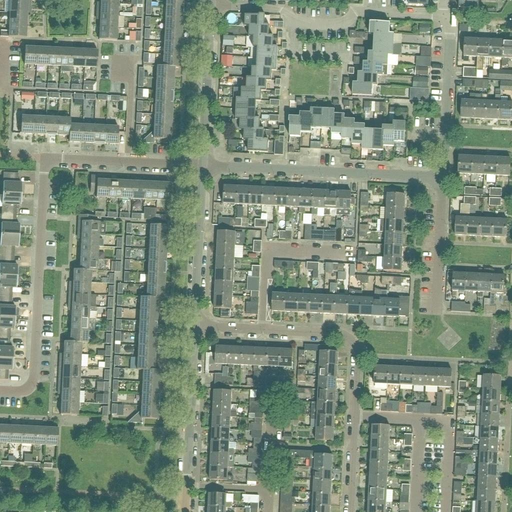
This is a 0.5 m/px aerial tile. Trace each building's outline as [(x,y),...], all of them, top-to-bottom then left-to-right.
[(183,8),(183,0),(165,0),(165,7),(183,8)] [(479,9),(479,0),(459,0),(459,8),(479,9)] [(27,3),(27,2),(10,1),(9,13),(27,14),(27,10),(30,10),(30,3),(27,3)] [(117,17),(118,5),(100,4),(100,9),(97,8),(97,15),(100,15),(100,16),(117,17)] [(183,20),(183,8),(165,7),(165,19),(183,20)] [(26,26),(27,14),(9,13),(9,25),(26,26)] [(100,16),(99,28),(117,29),(117,17),(100,16)] [(245,27),(250,27),(265,28),(265,26),(265,16),(260,16),(260,17),(246,16),(245,27)] [(182,32),(183,20),(165,19),(164,31),(182,32)] [(370,36),(374,36),(374,34),(390,35),(390,24),(370,23),(370,36)] [(26,26),(9,25),(8,33),(0,32),(0,35),(0,37),(26,39),(26,38),(26,26)] [(270,26),(265,26),(265,28),(250,27),(249,38),(254,38),(269,38),(269,37),(270,26)] [(116,41),(117,29),(99,28),(99,40),(98,40),(116,41)] [(181,44),(182,32),(164,31),(164,43),(181,44)] [(374,34),(374,36),(374,44),(394,45),(394,35),(390,35),(374,34)] [(253,48),(258,49),(258,48),(273,49),(273,48),(274,37),(269,37),(269,38),(254,38),(253,48)] [(465,40),(464,63),(469,63),(469,58),(477,58),(478,40),(465,40)] [(490,59),(491,41),(478,40),(477,58),(477,69),(477,72),(482,73),(483,59),(490,59)] [(511,59),(511,40),(509,40),(508,42),(503,41),(502,59),(502,67),(508,67),(508,60),(511,59)] [(502,59),(503,41),(491,41),(490,59),(502,59)] [(181,56),(181,44),(164,43),(163,55),(181,56)] [(374,44),(373,53),(373,55),(389,56),(388,56),(393,56),(394,45),(374,44)] [(50,49),(49,49),(48,67),(60,67),(61,50),(56,49),(56,46),(50,46),(50,49)] [(36,66),(37,48),(25,48),(24,48),(24,66),(31,66),(30,72),(35,72),(35,66),(36,66)] [(49,49),(37,48),(36,66),(48,67),(49,49)] [(258,49),(257,59),(277,60),(278,48),(273,48),(273,49),(258,48),(258,49)] [(60,67),(72,68),(73,50),(61,50),(60,67)] [(85,51),(73,50),(72,68),(84,68),(85,51)] [(97,51),(85,51),(84,68),(96,69),(97,51)] [(222,65),(233,65),(233,53),(222,53),(222,65)] [(369,53),(368,64),(368,65),(383,66),(388,67),(388,56),(389,56),(373,55),(373,53),(369,53)] [(174,68),(180,69),(181,56),(163,55),(162,67),(174,68)] [(257,59),(257,69),(272,70),(272,72),(277,72),(277,60),(257,59)] [(383,77),(383,66),(368,65),(368,64),(364,63),(363,74),(363,75),(378,76),(383,77)] [(174,80),(174,68),(162,67),(156,66),(156,79),(174,80)] [(271,82),(272,72),(272,70),(257,69),(252,68),(252,79),(267,80),(267,82),(271,82)] [(476,79),(477,72),(477,69),(464,68),(463,78),(476,79)] [(489,71),(489,73),(489,79),(488,78),(488,80),(501,81),(502,72),(489,71)] [(511,72),(502,72),(501,81),(511,81),(511,72)] [(377,87),(378,76),(363,75),(363,74),(358,73),(358,83),(358,85),(373,86),(373,87),(377,87)] [(23,77),(23,88),(32,89),(32,84),(32,78),(23,77)] [(173,92),(174,80),(156,79),(155,91),(173,92)] [(266,92),(267,82),(267,80),(252,79),(247,79),(247,89),(262,90),(262,92),(266,92)] [(470,88),(476,89),(476,81),(470,81),(463,80),(463,88),(470,88)] [(511,81),(500,82),(500,91),(511,91),(511,81)] [(372,97),(373,87),(373,86),(358,85),(358,83),(353,83),(353,96),(372,97)] [(261,102),(262,92),(262,90),(247,89),(242,89),(241,99),(241,100),(257,100),(256,102),(261,102)] [(172,104),(173,92),(155,91),(154,103),(172,104)] [(23,92),(22,102),(34,102),(35,93),(23,92)] [(462,101),(461,119),(474,120),(475,102),(475,95),(470,95),(470,102),(462,101)] [(482,102),(475,102),(474,120),(487,120),(487,102),(488,96),(482,95),(482,102)] [(495,95),(495,103),(487,102),(487,120),(499,121),(500,97),(501,97),(501,95),(495,95)] [(120,98),(120,97),(110,97),(110,102),(120,102),(119,112),(125,112),(126,98),(120,98)] [(507,97),(501,97),(500,97),(499,121),(511,121),(511,103),(507,103),(507,97)] [(256,111),(256,102),(257,100),(241,100),(241,99),(237,99),(236,110),(256,111)] [(154,115),(172,116),(172,104),(154,103),(154,115)] [(312,129),(322,130),(323,110),(311,109),(311,114),(312,114),(311,129),(312,129)] [(236,120),(240,121),(240,120),(256,121),(256,120),(256,111),(236,110),(236,120)] [(335,110),(323,110),(322,130),(332,130),(333,115),(335,115),(335,110)] [(19,134),(32,135),(33,117),(26,117),(26,113),(23,113),(23,117),(21,117),(21,120),(15,120),(14,127),(20,127),(20,134),(19,134)] [(300,113),(300,118),(302,118),(301,134),(312,134),(312,129),(311,129),(312,114),(311,114),(300,113)] [(406,123),(405,123),(406,114),(401,114),(400,123),(393,123),(393,128),(395,128),(394,143),(405,143),(406,123)] [(171,128),(172,116),(154,115),(153,127),(171,128)] [(345,116),(335,115),(333,115),(332,130),(332,135),(342,135),(343,120),(345,120),(345,116)] [(46,118),(33,117),(32,135),(45,135),(46,118)] [(58,119),(46,118),(45,135),(57,136),(58,119)] [(300,118),(290,118),(289,123),(291,123),(290,138),(301,138),(301,134),(302,118),(300,118)] [(70,119),(58,119),(57,136),(69,137),(70,125),(70,119)] [(260,120),(256,120),(256,121),(240,120),(240,121),(240,131),(245,131),(260,132),(260,130),(260,120)] [(342,135),(342,140),(352,141),(353,125),(355,126),(355,121),(345,120),(343,120),(342,135)] [(82,126),(70,125),(69,137),(68,143),(69,143),(81,143),(82,126)] [(365,126),(355,126),(353,125),(352,141),(352,145),(362,146),(363,146),(363,130),(365,130),(365,126)] [(82,126),(81,143),(93,144),(94,126),(82,126)] [(94,126),(93,144),(105,145),(106,127),(94,126)] [(106,127),(105,145),(118,145),(117,145),(118,127),(106,127)] [(153,127),(153,132),(141,143),(140,143),(140,144),(154,144),(154,140),(171,141),(171,128),(153,127)] [(383,127),(382,131),(384,131),(383,147),(394,148),(394,143),(395,128),(393,128),(383,127)] [(244,142),(249,142),(264,143),(264,141),(264,130),(260,130),(260,132),(245,131),(244,142)] [(362,150),(373,151),(374,131),(365,130),(363,130),(363,146),(362,146),(362,150)] [(382,131),(374,131),(373,151),(383,151),(383,147),(384,131),(382,131)] [(269,141),(264,141),(264,143),(249,142),(248,152),(268,153),(269,144),(269,141)] [(275,142),(274,156),(283,156),(284,144),(279,144),(279,142),(275,142)] [(458,174),(471,175),(472,157),(459,157),(458,174)] [(485,158),(472,157),(471,175),(484,176),(485,158)] [(485,158),(484,176),(496,176),(497,158),(485,158)] [(510,159),(497,158),(496,176),(510,177),(510,159)] [(2,194),(21,195),(21,184),(15,184),(16,175),(18,175),(18,174),(3,173),(2,194)] [(109,181),(109,178),(90,177),(90,192),(96,192),(96,198),(108,199),(109,181)] [(144,201),(145,179),(140,179),(140,183),(133,182),(132,200),(144,201)] [(157,180),(145,179),(144,201),(156,201),(157,184),(157,180)] [(121,182),(109,181),(108,199),(120,199),(121,182)] [(133,182),(121,182),(120,199),(132,200),(133,182)] [(157,184),(156,201),(168,202),(169,184),(157,184)] [(223,205),(236,205),(237,187),(224,186),(223,205)] [(237,187),(236,205),(249,206),(250,188),(237,187)] [(249,206),(261,207),(262,188),(250,188),(249,206)] [(275,189),(262,188),(261,207),(274,207),(275,189)] [(274,207),(287,208),(288,190),(275,189),(274,207)] [(300,190),(288,190),(287,208),(299,208),(300,190)] [(313,191),(300,190),(299,208),(299,214),(305,214),(305,209),(312,209),(313,191)] [(318,210),(324,210),(325,210),(326,191),(313,191),(312,209),(312,216),(318,216),(318,210)] [(338,192),(326,191),(325,210),(324,210),(324,216),(330,216),(330,210),(337,210),(338,192)] [(337,216),(350,216),(351,193),(338,192),(337,210),(337,216)] [(2,194),(1,215),(14,216),(14,206),(20,206),(21,195),(2,194)] [(369,194),(361,194),(360,206),(368,207),(369,194)] [(387,195),(386,208),(405,209),(405,196),(387,195)] [(147,203),(148,214),(156,213),(156,202),(147,203)] [(455,236),(468,237),(469,219),(470,206),(464,205),(461,205),(460,219),(456,218),(455,236)] [(405,209),(386,208),(386,220),(404,221),(405,209)] [(13,225),(14,216),(1,215),(0,234),(0,235),(19,236),(19,225),(13,225)] [(78,216),(77,234),(99,236),(100,223),(94,223),(94,216),(78,216)] [(243,217),(242,228),(251,228),(252,218),(243,217)] [(482,220),(469,219),(468,237),(481,237),(482,220)] [(386,220),(385,233),(403,234),(404,221),(386,220)] [(482,220),(481,237),(493,238),(494,220),(482,220)] [(507,221),(494,220),(493,238),(507,238),(507,221)] [(167,226),(149,226),(149,238),(167,239),(167,226)] [(217,245),(235,246),(236,233),(218,232),(217,245)] [(403,234),(385,233),(385,246),(403,247),(403,234)] [(99,236),(77,234),(77,239),(81,240),(81,247),(98,247),(102,248),(102,241),(99,241),(99,236)] [(0,235),(0,256),(11,257),(12,247),(18,248),(19,236),(0,235)] [(166,251),(167,239),(149,238),(148,250),(166,251)] [(235,246),(217,245),(217,258),(235,259),(235,246)] [(385,246),(384,258),(402,259),(403,247),(385,246)] [(98,247),(81,247),(80,259),(98,260),(98,247)] [(165,263),(166,251),(148,250),(148,262),(165,263)] [(0,256),(0,276),(17,278),(17,266),(11,266),(11,257),(0,256)] [(235,259),(217,258),(216,271),(234,271),(235,259)] [(401,272),(402,259),(384,258),(383,271),(401,272)] [(80,259),(79,271),(91,271),(91,272),(97,272),(98,260),(80,259)] [(165,275),(165,263),(148,262),(147,274),(165,275)] [(274,269),(287,270),(288,262),(275,262),(274,269)] [(90,284),(91,272),(91,271),(79,271),(73,270),(73,271),(73,283),(90,284)] [(234,271),(216,271),(215,283),(233,284),(234,271)] [(164,287),(165,275),(147,274),(146,286),(164,287)] [(457,292),(466,293),(466,274),(453,274),(452,297),(457,298),(457,292)] [(479,275),(466,274),(466,293),(478,293),(479,275)] [(479,275),(478,293),(477,298),(483,298),(483,293),(491,294),(492,275),(479,275)] [(504,294),(505,276),(492,275),(491,294),(490,301),(495,301),(496,294),(504,294)] [(17,278),(0,276),(0,297),(9,298),(10,288),(16,289),(17,278)] [(69,282),(68,294),(90,295),(90,284),(73,283),(69,282)] [(233,284),(215,283),(215,296),(233,297),(233,296),(233,284)] [(164,299),(164,287),(146,286),(146,298),(157,299),(164,299)] [(357,298),(349,298),(348,316),(361,316),(362,298),(362,292),(357,292),(357,298)] [(381,292),(381,299),(374,299),(373,317),(386,318),(387,299),(387,292),(381,292)] [(89,308),(90,295),(68,294),(68,307),(89,308)] [(273,294),(272,312),(285,313),(286,294),(273,294)] [(298,295),(286,294),(285,313),(298,313),(298,295)] [(311,296),(298,295),(298,313),(310,314),(311,296)] [(233,297),(215,296),(214,309),(221,309),(221,318),(230,318),(230,310),(232,310),(233,297)] [(311,296),(310,314),(323,314),(324,296),(311,296)] [(336,297),(324,296),(323,314),(335,315),(336,297)] [(0,297),(0,317),(15,319),(15,308),(9,307),(9,298),(0,297)] [(336,297),(335,315),(348,316),(349,298),(336,297)] [(394,300),(387,299),(386,318),(399,318),(399,317),(406,317),(406,318),(409,318),(410,298),(394,297),(394,300)] [(140,298),(139,310),(157,311),(157,299),(146,298),(140,298)] [(374,299),(362,298),(361,316),(373,317),(374,299)] [(465,305),(465,303),(452,302),(451,312),(465,313),(465,305)] [(258,304),(251,304),(246,303),(246,315),(258,316),(258,304)] [(89,319),(89,308),(68,307),(68,311),(70,312),(70,318),(89,319)] [(156,323),(157,311),(139,310),(139,322),(156,323)] [(14,330),(15,319),(0,317),(0,338),(7,339),(8,330),(14,330)] [(70,318),(69,331),(88,331),(89,319),(70,318)] [(156,335),(156,323),(139,322),(138,334),(156,335)] [(87,344),(88,331),(69,331),(69,343),(82,343),(81,344),(87,344)] [(155,347),(156,335),(138,334),(138,346),(155,347)] [(0,338),(0,359),(13,360),(13,349),(7,348),(7,339),(0,338)] [(81,355),(81,344),(82,343),(69,343),(64,342),(63,343),(64,343),(63,354),(81,355)] [(154,359),(155,347),(138,346),(137,358),(154,359)] [(228,365),(228,366),(229,347),(216,347),(215,365),(228,365)] [(228,366),(228,365),(228,368),(233,369),(234,366),(241,366),(242,348),(229,347),(228,366)] [(241,366),(254,367),(255,348),(242,348),(241,366)] [(259,367),(266,367),(267,349),(255,348),(254,367),(253,372),(259,372),(259,367)] [(279,368),(280,350),(267,349),(266,367),(279,368)] [(280,350),(279,368),(292,368),(293,351),(280,350)] [(320,352),(319,365),(338,366),(338,353),(320,352)] [(59,354),(59,366),(80,367),(81,355),(63,354),(63,355),(59,354)] [(154,371),(154,359),(137,358),(136,371),(142,371),(142,370),(154,371)] [(12,371),(13,360),(0,359),(0,380),(7,381),(7,380),(5,380),(6,371),(12,371)] [(337,379),(338,366),(319,365),(319,378),(337,379)] [(80,379),(80,367),(59,366),(58,378),(80,379)] [(374,385),(387,385),(388,367),(375,367),(374,385)] [(401,368),(388,367),(387,385),(400,386),(401,368)] [(414,369),(401,368),(400,386),(413,386),(414,369)] [(425,387),(426,369),(414,369),(413,386),(425,387)] [(439,370),(426,369),(425,387),(438,388),(439,370)] [(142,371),(142,383),(159,384),(160,371),(154,371),(142,370),(142,371)] [(451,389),(451,388),(452,370),(439,370),(438,388),(451,389)] [(228,386),(228,378),(222,378),(223,375),(216,374),(215,386),(228,386)] [(265,388),(272,388),(278,388),(278,381),(270,380),(270,376),(266,376),(265,388)] [(484,376),(483,389),(501,390),(502,377),(484,376)] [(79,391),(80,379),(58,378),(58,390),(79,391)] [(336,391),(337,379),(319,378),(318,390),(336,391)] [(159,396),(159,384),(142,383),(141,395),(159,396)] [(483,389),(483,401),(500,402),(501,390),(483,389)] [(61,395),(60,402),(78,403),(79,391),(58,390),(57,395),(61,395)] [(336,404),(336,391),(318,390),(317,403),(336,404)] [(214,391),(214,404),(231,405),(232,392),(214,391)] [(249,406),(263,407),(264,400),(264,394),(256,393),(256,399),(249,399),(249,406)] [(158,408),(159,396),(141,395),(141,407),(158,408)] [(500,402),(483,401),(477,401),(476,413),(478,414),(500,415),(500,402)] [(78,416),(78,403),(60,402),(60,415),(78,416)] [(293,408),(293,402),(285,402),(285,407),(285,413),(297,414),(297,408),(293,408)] [(317,416),(335,417),(336,404),(317,403),(317,408),(311,407),(311,415),(317,415),(317,416)] [(231,413),(231,405),(214,404),(213,417),(231,418),(231,417),(236,418),(236,413),(231,413)] [(263,414),(263,407),(249,406),(248,419),(255,419),(263,420),(263,414)] [(157,421),(158,408),(141,407),(140,411),(128,423),(127,423),(141,424),(141,419),(157,420),(157,421)] [(478,414),(477,426),(499,427),(500,415),(478,414)] [(334,429),(335,417),(317,416),(317,415),(311,415),(311,420),(317,421),(316,428),(334,429)] [(230,430),(231,418),(213,417),(212,429),(230,430)] [(251,432),(262,432),(263,420),(255,419),(255,427),(248,427),(248,432),(251,432)] [(45,446),(46,425),(41,425),(40,428),(33,428),(33,445),(45,446)] [(57,425),(46,425),(45,446),(56,446),(56,447),(57,447),(58,429),(57,429),(57,425)] [(468,426),(457,425),(456,438),(464,439),(464,433),(467,433),(468,426)] [(0,443),(8,444),(9,427),(0,426),(0,443)] [(372,426),(372,439),(389,440),(390,427),(372,426)] [(499,440),(499,427),(477,426),(477,429),(478,431),(481,431),(480,439),(499,440)] [(21,445),(21,428),(9,427),(8,444),(21,445)] [(33,428),(21,428),(21,445),(33,445),(33,428)] [(333,442),(334,429),(316,428),(316,441),(333,442)] [(230,437),(230,430),(212,429),(212,442),(229,443),(234,443),(234,439),(231,437),(230,437)] [(261,445),(262,432),(251,432),(251,438),(254,438),(254,444),(261,445)] [(480,451),(480,452),(498,453),(499,440),(480,439),(473,438),(473,444),(480,444),(480,451)] [(371,451),(389,452),(389,440),(372,439),(371,451)] [(229,450),(229,443),(212,442),(211,455),(229,456),(229,455),(234,456),(234,450),(229,450)] [(289,458),(309,459),(309,467),(314,468),(332,469),(333,456),(316,455),(316,452),(289,451),(289,458)] [(370,464),(388,465),(389,452),(371,451),(370,464)] [(479,457),(479,465),(497,465),(498,453),(480,452),(480,451),(473,451),(472,457),(479,457)] [(229,456),(211,455),(210,467),(228,468),(234,468),(234,463),(228,463),(229,456)] [(253,464),(252,470),(260,470),(261,456),(248,455),(248,463),(253,464)] [(463,464),(455,463),(455,475),(466,475),(466,471),(468,469),(468,463),(463,463),(463,464)] [(388,478),(388,465),(370,464),(370,477),(388,478)] [(478,477),(497,478),(497,465),(479,465),(478,477)] [(233,477),(228,476),(228,468),(210,467),(210,480),(227,481),(227,482),(233,483),(233,477)] [(290,467),(282,467),(282,479),(292,479),(293,473),(290,473),(290,467)] [(314,468),(314,481),(332,481),(334,480),(334,476),(332,474),(332,469),(314,468)] [(260,483),(260,470),(252,470),(244,469),(244,474),(248,474),(247,482),(260,483)] [(370,477),(369,489),(387,490),(388,478),(370,477)] [(478,477),(478,490),(496,491),(497,478),(478,477)] [(313,493),(331,494),(332,481),(314,481),(313,493)] [(387,497),(387,490),(369,489),(369,496),(368,502),(386,503),(387,497)] [(461,501),(461,489),(454,489),(453,500),(461,501)] [(496,491),(478,490),(477,502),(495,503),(496,491)] [(289,492),(289,493),(281,493),(281,504),(294,505),(295,498),(298,498),(299,492),(289,492)] [(313,493),(312,506),(331,507),(331,494),(313,493)] [(209,494),(208,507),(226,508),(232,509),(232,504),(226,503),(227,495),(209,494)] [(251,509),(258,510),(259,497),(246,496),(246,502),(251,502),(251,509)] [(386,510),(386,503),(368,502),(367,511),(391,511),(391,510),(386,510)] [(477,502),(476,511),(494,511),(495,503),(477,502)]
